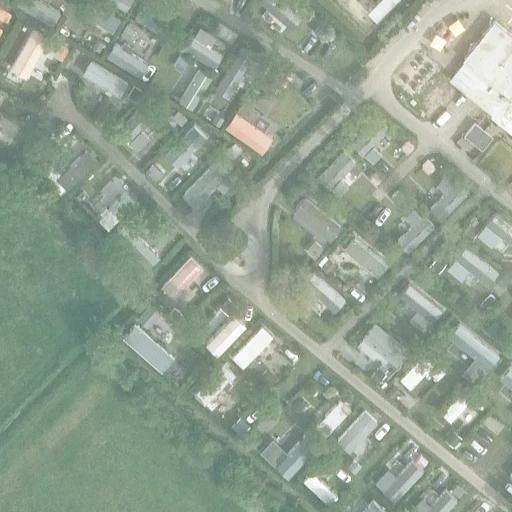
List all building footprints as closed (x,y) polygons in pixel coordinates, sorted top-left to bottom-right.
[(119,17),(91,0),(87,0),(82,8),(101,20),(99,23),(105,27),(107,24),(112,27),(119,17)] [(130,0),(110,0),(125,9),(130,0)] [(260,0),(280,17),(291,4),(286,0),(260,0)] [(168,24),(139,3),(132,13),(161,34),(168,24)] [(284,20),(307,39),(318,26),(296,7),(284,20)] [(486,118),(511,138),(511,41),(490,24),(460,62),(462,63),(446,82),(487,116),(486,118)] [(30,37),(11,70),(21,76),(40,43),(30,37)] [(221,55),(192,39),(186,49),(215,65),(221,55)] [(108,56),(138,75),(145,63),(126,51),(129,47),(120,41),(118,46),(115,44),(108,56)] [(239,49),(218,86),(231,94),(253,57),(239,49)] [(126,80),(90,58),(81,72),(117,94),(126,80)] [(211,75),(194,65),(173,99),(191,109),(211,75)] [(299,101),(273,85),(266,95),(293,111),(299,101)] [(121,126),(130,135),(158,107),(148,98),(121,126)] [(374,117),(350,142),(362,153),(386,129),(374,117)] [(200,136),(193,129),(190,127),(163,155),(172,164),(190,146),(192,149),(196,146),(193,143),(200,136)] [(56,177),(66,188),(97,158),(86,147),(56,177)] [(317,175),(329,187),(353,162),(341,151),(317,175)] [(224,171),(217,165),(214,162),(187,191),(196,200),(214,182),(217,184),(220,181),(217,178),(224,171)] [(454,182),(430,206),(441,218),(465,194),(454,182)] [(98,217),(106,224),(128,200),(120,193),(98,217)] [(337,222),(306,197),(297,209),(328,233),(337,222)] [(485,222),(511,243),(511,224),(494,210),(485,222)] [(396,239),(408,250),(432,226),(421,215),(396,239)] [(114,235),(146,266),(157,254),(125,223),(114,235)] [(386,263),(352,236),(343,247),(377,274),(386,263)] [(453,255),(488,283),(497,273),(461,244),(453,255)] [(183,275),(160,299),(169,307),(192,283),(183,275)] [(285,286),(315,311),(323,302),(305,287),(308,283),(301,277),(297,281),(293,277),(285,286)] [(403,296),(430,316),(437,306),(411,285),(403,296)] [(453,318),(434,340),(443,348),(462,325),(453,318)] [(230,319),(206,342),(214,350),(238,327),(230,319)] [(405,348),(373,323),(365,332),(397,358),(405,348)] [(261,324),(231,355),(242,365),(260,346),(263,350),(268,345),(265,342),(272,335),(261,324)] [(133,339),(159,360),(167,350),(140,329),(133,339)] [(483,357),(506,378),(511,371),(511,367),(490,349),(483,357)] [(423,353),(400,377),(409,387),(432,362),(423,353)] [(223,361),(193,392),(204,402),(220,385),(224,388),(231,382),(227,378),(234,372),(223,361)] [(340,397),(315,424),(325,433),(350,407),(340,397)] [(495,412),(471,439),(479,447),(493,431),(496,434),(503,428),(500,425),(504,421),(495,412)] [(361,418),(341,440),(349,448),(370,426),(361,418)] [(258,428),(250,437),(258,444),(258,445),(266,452),(274,444),(265,436),(266,435),(258,428)] [(292,469),(316,443),(307,435),(305,437),(301,434),(295,440),(299,444),(283,461),(292,469)] [(387,484),(396,493),(397,493),(422,467),(412,457),(387,484)] [(302,479),(328,504),(337,495),(311,471),(302,479)] [(432,477),(408,503),(417,511),(418,511),(435,495),(439,499),(443,494),(439,491),(443,487),(432,477)] [(374,500),(363,511),(379,511),(383,508),(374,500)]
